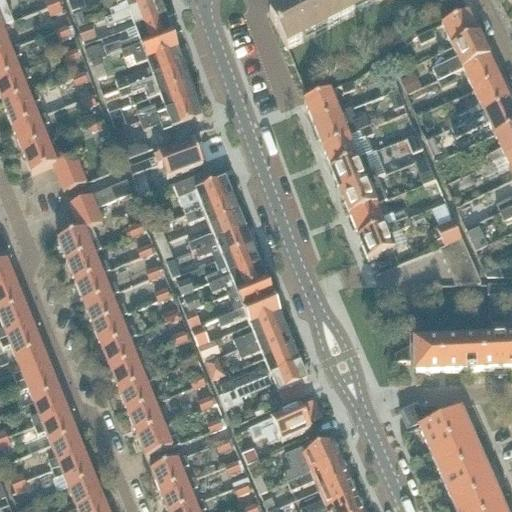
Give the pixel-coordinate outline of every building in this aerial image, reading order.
[(48,11),(63,5),(61,0),(52,0),(45,3),(48,11)] [(67,0),(73,15),(88,10),(84,0),(67,0)] [(113,20),(159,3),(158,0),(114,0),(119,11),(111,14),(113,20)] [(288,52),(341,25),(327,0),(304,0),(270,18),(288,52)] [(327,0),(341,25),(387,0),(327,0)] [(136,30),(165,19),(159,3),(113,20),(105,23),(108,30),(132,21),(136,30)] [(63,5),(48,11),(51,20),(63,15),(63,14),(66,12),(63,5)] [(79,30),(87,27),(82,15),(74,18),(79,30)] [(469,17),(468,16),(443,28),(453,51),(479,39),(469,17)] [(107,60),(123,55),(172,37),(165,19),(136,30),(139,40),(121,46),(120,45),(104,51),(107,60)] [(83,45),(97,40),(92,27),(78,32),(83,45)] [(0,57),(11,53),(2,30),(0,31),(0,57)] [(59,42),(70,38),(68,31),(56,35),(59,42)] [(421,48),(436,41),(432,33),(418,40),(421,48)] [(137,68),(148,64),(178,53),(172,37),(123,55),(125,63),(133,60),(137,68)] [(453,78),(464,73),(489,61),(479,39),(453,51),(458,61),(433,73),(439,85),(453,78)] [(14,61),(21,59),(18,50),(11,53),(0,57),(0,84),(20,76),(14,61)] [(89,63),(98,60),(95,50),(86,53),(89,63)] [(119,94),(138,87),(184,70),(178,53),(148,64),(151,72),(116,85),(119,94)] [(68,65),(79,61),(76,54),(65,58),(68,65)] [(474,94),(499,82),(489,61),(464,73),(474,94)] [(98,83),(107,79),(102,67),(94,70),(98,83)] [(149,102),(160,98),(190,87),(184,70),(138,87),(119,94),(122,101),(145,92),(149,102)] [(24,84),(31,82),(27,73),(20,76),(0,84),(0,99),(4,109),(29,99),(24,84)] [(76,88),(87,84),(84,77),(73,81),(76,88)] [(453,78),(439,85),(442,93),(457,86),(453,78)] [(408,98),(418,93),(411,80),(401,84),(408,98)] [(484,117),(510,105),(499,82),(474,94),(484,117)] [(344,97),(356,93),(353,85),(341,90),(344,97)] [(140,125),(150,121),(197,104),(190,87),(160,98),(163,106),(137,116),(140,125)] [(314,128),(339,117),(330,94),(305,105),(314,128)] [(396,94),(392,96),(387,98),(394,114),(403,110),(396,94)] [(33,107),(40,104),(36,96),(29,99),(4,109),(13,132),(38,122),(33,107)] [(85,112),(96,107),(93,100),(82,104),(85,112)] [(164,136),(203,121),(197,104),(150,121),(140,125),(144,133),(161,127),(164,136)] [(511,131),(511,130),(511,109),(510,105),(484,117),(495,139),(511,131)] [(357,124),(352,112),(339,117),(314,128),(323,150),(358,136),(360,135),(359,134),(369,130),(365,121),(357,124)] [(115,134),(126,130),(120,113),(110,117),(115,134)] [(459,129),(474,122),(470,114),(455,120),(459,129)] [(42,130),(49,127),(46,119),(38,122),(13,132),(22,155),(48,144),(42,130)] [(474,122),(459,129),(463,137),(478,130),(474,122)] [(93,135),(104,131),(101,123),(90,127),(93,135)] [(144,142),(132,147),(126,130),(115,134),(126,164),(149,155),(144,142)] [(363,143),(367,141),(374,138),(371,130),(369,130),(359,134),(360,135),(363,143)] [(494,166),(505,161),(511,158),(511,157),(511,130),(511,131),(495,139),(501,152),(490,157),(494,166)] [(367,141),(363,143),(360,135),(358,136),(323,150),(332,173),(344,168),(358,163),(358,162),(373,156),(367,141)] [(416,139),(407,143),(413,157),(422,153),(416,139)] [(54,169),(57,167),(48,144),(22,155),(32,178),(54,169)] [(176,179),(203,169),(195,146),(129,171),(133,179),(162,168),(167,182),(176,179)] [(378,181),(386,178),(376,155),(373,156),(358,162),(358,163),(344,168),(332,173),(341,195),(367,185),(378,181)] [(480,172),(494,166),(490,157),(476,164),(480,172)] [(59,182),(81,173),(76,159),(57,167),(54,169),(59,182)] [(424,189),(436,184),(426,161),(414,166),(424,189)] [(494,166),(480,172),(484,180),(498,174),(494,166)] [(64,196),(87,187),(81,173),(59,182),(64,196)] [(225,183),(212,188),(207,175),(173,189),(185,219),(186,218),(229,201),(232,200),(225,183)] [(178,186),(176,179),(167,182),(159,185),(159,183),(140,190),(143,199),(178,186)] [(387,204),(378,181),(367,185),(341,195),(350,218),(376,208),(387,204)] [(116,204),(133,198),(128,185),(111,192),(116,204)] [(98,213),(93,201),(92,199),(69,208),(75,222),(98,213)] [(209,229),(239,216),(232,200),(229,201),(186,218),(189,226),(205,219),(209,229)] [(511,211),(511,202),(511,201),(497,208),(501,216),(511,211)] [(382,222),(376,208),(350,218),(360,241),(407,222),(404,214),(393,219),(393,217),(382,222)] [(500,217),(504,225),(511,221),(511,211),(500,217)] [(98,213),(75,222),(80,235),(85,234),(103,227),(98,213)] [(171,213),(159,218),(163,228),(175,223),(171,213)] [(189,247),(192,256),(196,254),(196,253),(199,251),(246,232),(239,216),(209,229),(213,238),(189,247)] [(369,264),(395,254),(389,239),(400,235),(399,234),(410,229),(407,222),(360,241),(369,264)] [(446,250),(462,243),(454,224),(437,231),(446,250)] [(133,240),(144,235),(141,228),(130,232),(133,240)] [(159,249),(167,246),(160,229),(152,232),(159,249)] [(223,262),(253,250),(246,232),(199,251),(196,253),(196,254),(199,262),(212,257),(215,265),(223,262)] [(472,235),(469,236),(468,236),(476,255),(487,250),(487,249),(479,232),(472,235)] [(80,235),(58,243),(67,266),(93,256),(100,253),(97,244),(90,247),(85,234),(80,235)] [(482,287),(462,244),(462,243),(446,250),(440,253),(455,288),(482,287)] [(165,263),(173,260),(167,246),(159,249),(165,263)] [(131,257),(134,264),(152,257),(149,250),(143,252),(131,257)] [(206,280),(209,287),(213,285),(260,266),(253,250),(223,262),(215,265),(219,275),(206,280)] [(106,266),(99,269),(93,256),(67,266),(76,288),(102,277),(109,274),(106,266)] [(172,283),(181,279),(175,263),(166,267),(172,283)] [(0,267),(0,293),(16,287),(7,264),(0,267)] [(228,298),(236,295),(266,283),(260,266),(213,285),(209,287),(213,296),(226,291),(228,298)] [(487,281),(503,281),(500,270),(485,277),(487,281)] [(150,283),(161,279),(158,271),(147,276),(150,283)] [(115,288),(108,290),(102,277),(76,288),(85,309),(111,299),(118,296),(115,288)] [(182,298),(194,293),(189,281),(177,286),(182,298)] [(228,299),(234,315),(273,300),(266,283),(236,295),(228,298),(228,299)] [(0,318),(25,308),(16,287),(0,293),(0,318)] [(511,298),(511,288),(488,288),(488,299),(511,298)] [(159,305),(170,301),(167,293),(156,297),(159,305)] [(189,315),(194,312),(200,310),(196,298),(184,302),(189,315)] [(123,309),(116,312),(111,299),(85,309),(94,331),(120,321),(127,318),(123,309)] [(250,329),(280,316),(273,300),(234,315),(218,322),(222,332),(247,322),(250,329)] [(0,342),(0,343),(33,330),(25,308),(0,318),(0,322),(4,332),(0,333),(0,342)] [(192,333),(201,329),(194,312),(189,315),(185,316),(192,333)] [(167,327),(178,322),(175,315),(164,319),(167,327)] [(237,353),(240,352),(258,345),(287,333),(280,316),(250,329),(253,336),(234,344),(237,353)] [(132,331),(125,334),(120,321),(94,331),(102,353),(128,342),(135,339),(132,331)] [(511,327),(493,328),(494,343),(416,345),(417,376),(495,373),(496,379),(507,379),(506,372),(511,372),(511,327)] [(198,350),(209,345),(202,328),(201,329),(192,333),(198,350)] [(42,352),(34,331),(33,330),(0,343),(4,352),(11,349),(16,362),(42,352)] [(264,362),(294,350),(287,333),(258,345),(240,352),(237,353),(241,362),(261,355),(262,358),(264,362)] [(176,348),(187,344),(184,336),(173,341),(176,348)] [(141,352),(134,355),(128,342),(102,353),(111,374),(137,364),(144,361),(141,352)] [(209,345),(198,350),(205,367),(211,365),(209,361),(221,356),(216,343),(209,345)] [(224,398),(300,366),(294,350),(264,362),(267,371),(260,375),(259,373),(220,389),(224,398)] [(396,366),(411,366),(410,350),(394,359),(396,366)] [(18,387),(51,373),(42,352),(16,362),(21,376),(14,378),(18,387)] [(185,370),(196,366),(193,358),(182,362),(185,370)] [(212,383),(223,379),(217,362),(211,365),(205,367),(212,383)] [(150,374),(143,377),(137,364),(111,374),(120,396),(146,385),(153,383),(150,374)] [(300,387),(307,384),(300,366),(224,398),(219,400),(225,414),(243,406),(241,402),(274,388),(277,396),(278,396),(283,408),(305,399),(300,387)] [(60,395),(54,380),(51,373),(18,387),(21,395),(28,392),(33,406),(60,395)] [(194,392),(204,387),(201,380),(190,384),(194,392)] [(129,418),(155,407),(146,385),(120,396),(129,418)] [(35,430),(68,417),(60,395),(33,406),(39,419),(32,422),(35,430)] [(202,413),(213,409),(210,401),(199,406),(202,413)] [(308,426),(320,421),(313,406),(301,411),(301,410),(249,433),(255,445),(267,440),(270,447),(280,442),(282,445),(311,433),(308,426)] [(137,440),(164,429),(155,407),(129,418),(137,440)] [(408,432),(424,425),(417,408),(401,415),(408,432)] [(504,511),(462,413),(420,431),(455,511),(504,511)] [(51,449),(77,438),(68,417),(35,430),(39,439),(46,436),(51,449)] [(211,436),(222,431),(219,424),(208,428),(211,436)] [(176,440),(169,443),(164,429),(137,440),(146,462),(180,448),(176,440)] [(53,474),(86,460),(77,438),(51,449),(56,463),(49,465),(53,474)] [(7,441),(0,444),(0,453),(10,449),(7,441)] [(220,456),(231,451),(227,443),(216,448),(220,456)] [(333,444),(331,445),(330,443),(321,448),(322,449),(304,457),(308,467),(284,477),(288,486),(341,463),(333,444)] [(254,463),(266,457),(260,444),(248,449),(254,463)] [(248,470),(256,466),(250,455),(243,458),(248,470)] [(68,493),(95,482),(86,460),(53,474),(56,482),(63,479),(68,493)] [(181,472),(188,469),(184,461),(151,474),(160,496),(186,486),(181,472)] [(347,472),(345,472),(341,463),(288,486),(292,495),(316,485),(320,494),(351,481),(347,472)] [(229,478),(240,473),(237,465),(226,470),(229,478)] [(14,489),(25,485),(22,477),(11,482),(14,489)] [(255,483),(261,497),(266,495),(260,481),(255,483)] [(354,491),(355,491),(351,481),(320,494),(324,504),(304,511),(330,511),(358,501),(354,491)] [(76,511),(82,511),(104,504),(95,482),(68,493),(76,511)] [(190,494),(197,491),(193,483),(186,486),(160,496),(166,511),(184,511),(195,508),(190,494)] [(25,485),(14,489),(17,497),(28,492),(25,485)] [(238,499),(249,494),(246,487),(235,492),(238,499)] [(364,511),(363,509),(361,509),(358,501),(330,511),(364,511)] [(267,511),(276,511),(272,502),(265,505),(267,511)]
